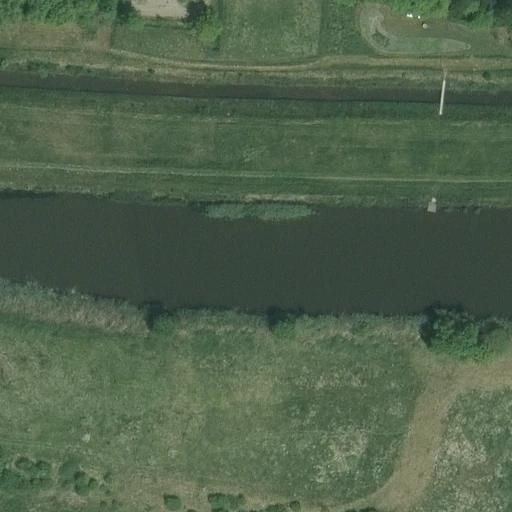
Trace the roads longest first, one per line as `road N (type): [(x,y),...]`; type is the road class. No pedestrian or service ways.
road 1 (track): [(0,473),(229,511)]
road 2 (track): [(388,511),(409,485),(447,371),(511,372)]
